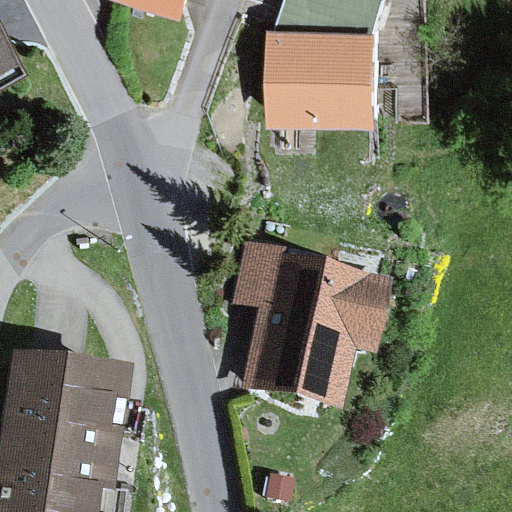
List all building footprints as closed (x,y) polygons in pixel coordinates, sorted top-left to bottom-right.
[(189,0),(154,0),(187,9),(189,0)] [(388,0),(288,0),(282,24),(382,25),(388,0)] [(282,24),(272,24),(272,118),(382,118),(382,25),(282,24)] [(0,81),(11,76),(0,53),(0,81)] [(258,312),(270,257),(272,250),(246,244),(232,306),(258,312)] [(389,282),(270,257),(258,312),(241,392),(341,414),(355,351),(374,355),(389,282)] [(125,374),(9,359),(0,430),(0,511),(107,511),(121,408),(125,374)] [(159,511),(146,411),(121,408),(107,511),(159,511)] [(294,481),(269,475),(264,499),(288,505),(294,481)]
